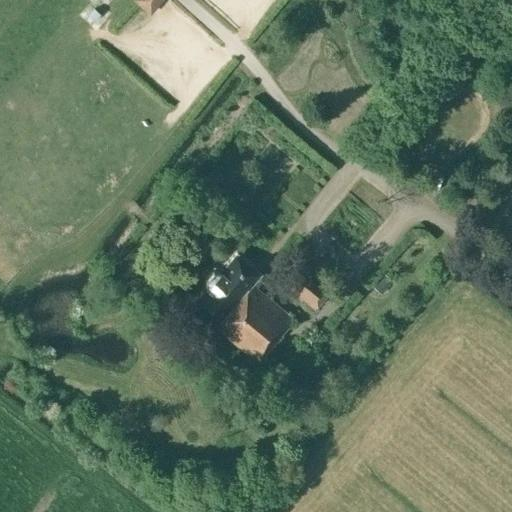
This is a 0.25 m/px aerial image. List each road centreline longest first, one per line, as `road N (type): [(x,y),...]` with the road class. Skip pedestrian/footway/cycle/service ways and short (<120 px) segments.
road 1 (track): [(182,0),(353,166)]
road 2 (track): [(353,166),(483,0)]
road 3 (unclassified): [(353,166),(415,201),(511,275)]
